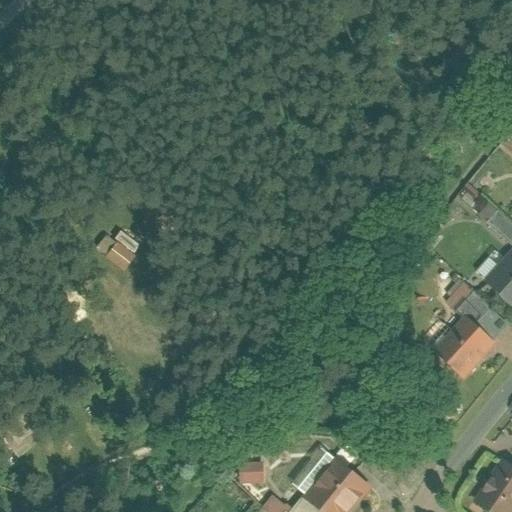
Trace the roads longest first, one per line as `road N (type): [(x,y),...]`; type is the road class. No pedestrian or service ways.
road 1 (track): [(511,112),(175,511)]
road 2 (residential): [(421,506),(434,476),(511,383)]
